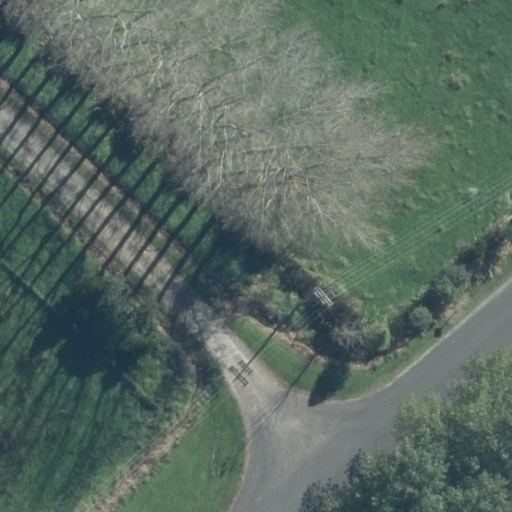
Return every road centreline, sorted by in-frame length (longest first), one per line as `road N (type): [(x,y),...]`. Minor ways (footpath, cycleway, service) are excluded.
road 1 (residential): [(0,131),(340,462)]
road 2 (unclassified): [(340,462),(511,309)]
